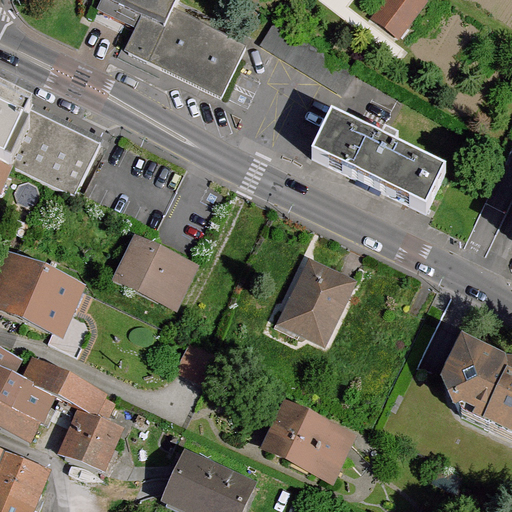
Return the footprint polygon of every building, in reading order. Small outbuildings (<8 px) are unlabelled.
[(184,0),(97,0),(149,24),(169,33),(176,18),(184,0)] [(385,0),(373,18),(403,39),(431,0),(385,0)] [(169,33),(149,24),(147,29),(133,59),(225,101),(248,51),(176,18),(169,33)] [(263,49),(342,100),(358,75),(327,56),(278,25),(263,49)] [(0,166),(11,171),(29,130),(23,128),(30,113),(0,99),(0,166)] [(29,130),(11,171),(40,184),(79,201),(104,145),(30,113),(23,128),(29,130)] [(333,121),(315,160),(427,216),(446,176),(397,152),(400,146),(385,139),(382,145),(333,121)] [(0,194),(11,171),(0,166),(0,194)] [(113,281),(180,312),(202,265),(135,234),(113,281)] [(327,349),(360,279),(311,255),(277,325),(327,349)] [(17,264),(0,304),(0,312),(54,335),(74,288),(17,264)] [(181,373),(200,379),(210,349),(191,343),(181,373)] [(511,370),(490,360),(463,347),(445,385),(462,419),(511,442),(511,370)] [(32,367),(0,352),(0,404),(11,410),(24,383),(32,367)] [(258,450),(336,486),(360,435),(281,399),(258,450)] [(156,501),(179,511),(240,511),(255,482),(180,448),(156,501)] [(0,468),(0,495),(14,500),(28,464),(6,455),(0,468)] [(48,472),(28,464),(14,500),(34,509),(48,472)] [(0,495),(0,511),(39,511),(40,511),(34,509),(14,500),(0,495)]
